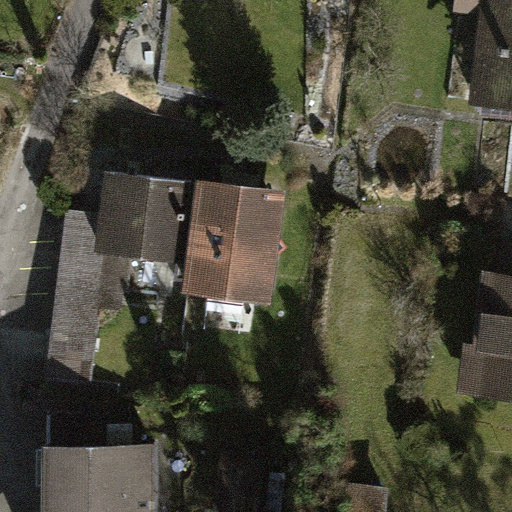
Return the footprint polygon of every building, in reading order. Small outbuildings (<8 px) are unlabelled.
[(511,5),(496,3),(495,6),(485,89),(511,92),(511,5)] [(182,254),(188,206),(191,181),(112,172),(107,213),(84,210),(80,248),(65,247),(55,330),(97,335),(107,247),(178,255),(178,254),(182,254)] [(200,208),(188,206),(182,254),(178,254),(178,255),(175,277),(190,279),(189,284),(209,287),(208,298),(244,303),(246,292),(267,295),(281,191),(203,181),(200,208)] [(511,274),(489,272),(476,387),(511,390),(511,274)] [(97,335),(55,330),(49,375),(114,383),(120,338),(97,335)] [(109,415),(51,415),(51,445),(49,445),(48,511),(152,511),(153,446),(109,446),(109,415)] [(261,460),(227,455),(221,508),(254,511),(261,460)] [(382,511),(384,490),(354,487),(351,511),(382,511)]
